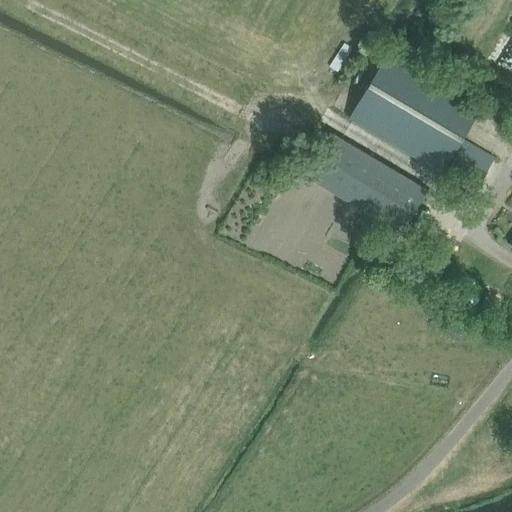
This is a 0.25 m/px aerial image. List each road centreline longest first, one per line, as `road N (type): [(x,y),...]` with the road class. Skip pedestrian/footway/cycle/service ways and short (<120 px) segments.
road 1 (track): [(17,0),(261,121),(330,121),(437,186),(473,236),(511,263)]
road 2 (unclassified): [(377,511),(462,432),(511,369)]
